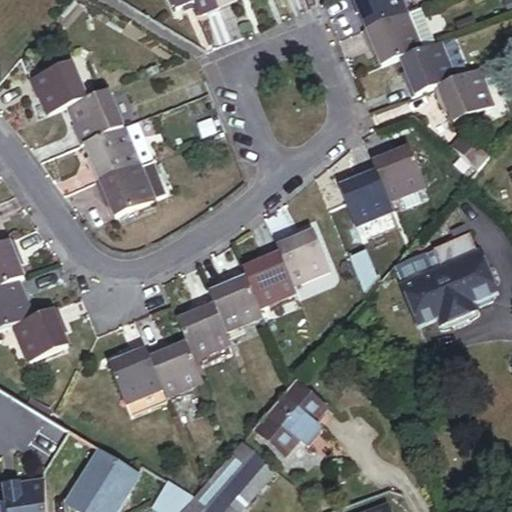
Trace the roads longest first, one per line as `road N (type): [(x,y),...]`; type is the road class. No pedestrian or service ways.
road 1 (residential): [(0,141),(83,258),(137,279),(199,247),(277,182)]
road 2 (residential): [(277,182),(233,75),(310,44),(340,121)]
